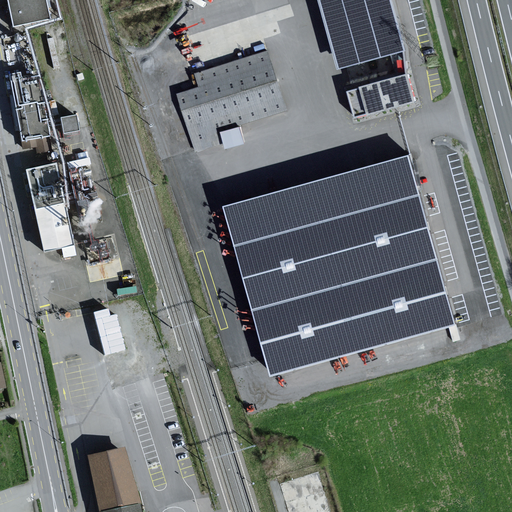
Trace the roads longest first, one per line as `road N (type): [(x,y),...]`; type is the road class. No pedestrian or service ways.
road 1 (unclassified): [(511,283),(435,0)]
road 2 (primary): [(0,243),(51,488)]
road 3 (motorway): [(476,0),(511,142)]
